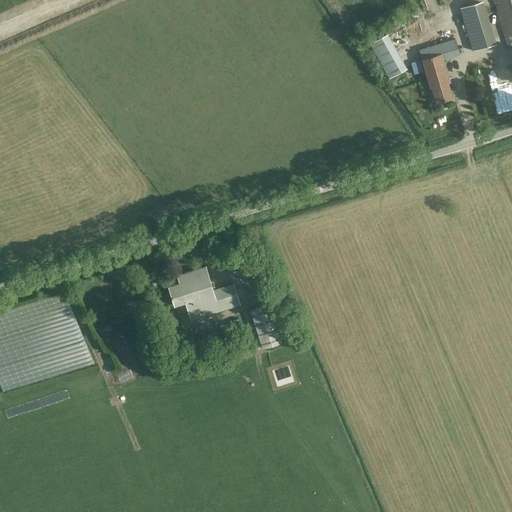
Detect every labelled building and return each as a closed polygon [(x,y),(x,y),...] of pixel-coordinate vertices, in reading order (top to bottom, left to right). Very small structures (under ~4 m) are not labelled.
[(440,8),(437,0),(423,0),(427,12),(440,8)] [(511,0),(492,0),(508,49),(511,47),(511,0)] [(498,44),(486,1),(461,8),(473,51),(498,44)] [(389,78),(407,68),(388,33),(370,44),(389,78)] [(451,82),(444,59),(460,55),(455,39),(419,50),(430,88),(432,87),(436,102),(453,97),(448,82),(451,82)] [(213,290),(206,266),(177,275),(179,283),(168,287),(174,306),(185,303),(191,321),(240,305),(234,284),(213,290)] [(92,361),(70,298),(60,302),(56,291),(0,310),(0,389),(1,393),(92,361)] [(282,342),(270,304),(250,310),(262,349),(282,342)] [(288,319),(277,322),(280,331),(290,328),(288,319)] [(176,335),(170,345),(179,350),(185,341),(176,335)] [(125,372),(119,375),(122,381),(128,378),(125,372)]
